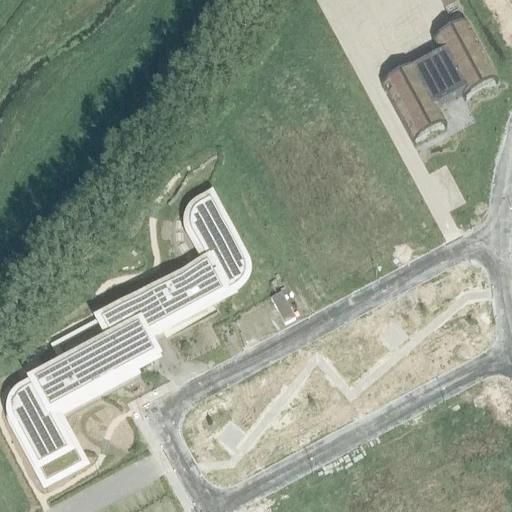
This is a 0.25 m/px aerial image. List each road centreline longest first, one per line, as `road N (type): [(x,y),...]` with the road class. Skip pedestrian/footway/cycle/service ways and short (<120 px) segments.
road 1 (residential): [(497,231),(153,408),(205,511)]
road 2 (residential): [(506,350),(207,511)]
